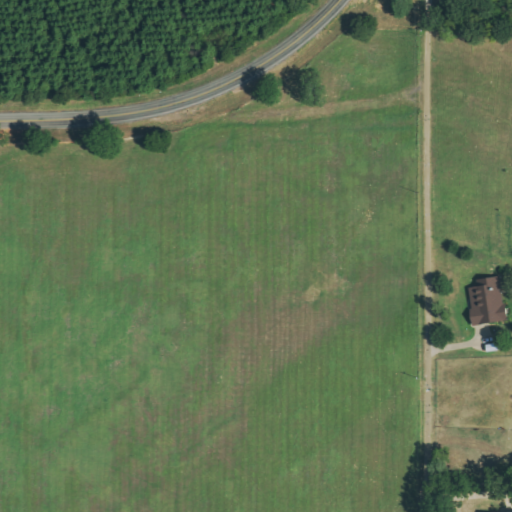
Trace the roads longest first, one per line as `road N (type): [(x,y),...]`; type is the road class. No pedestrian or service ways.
road 1 (residential): [(423,90),(427,511)]
road 2 (tertiary): [(0,114),(148,112),(255,70),(340,0)]
road 3 (residential): [(148,112),(234,119),(423,90)]
